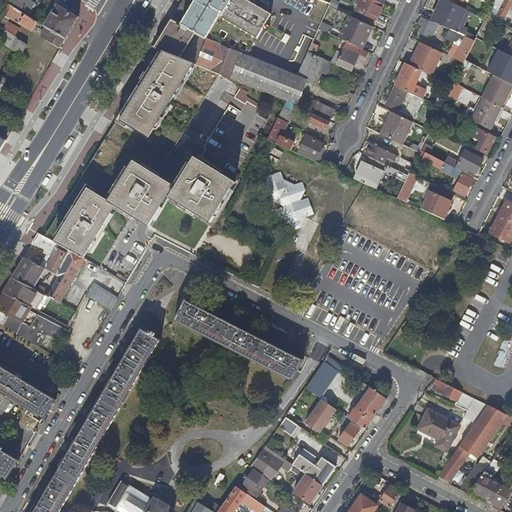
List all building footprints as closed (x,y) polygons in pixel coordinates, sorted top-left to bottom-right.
[(27,14),(14,6),(5,0),(1,0),(0,2),(0,10),(10,17),(19,22),(60,46),(66,37),(44,24),(27,14)] [(35,1),(32,0),(5,0),(14,6),(27,14),(35,1)] [(244,43),(255,50),(272,19),(254,8),(242,0),(186,0),(180,10),(190,16),(182,29),(196,37),(198,38),(208,43),(219,23),(221,25),(217,31),(221,34),(223,31),(233,37),(231,39),(242,46),(244,43)] [(383,6),(370,0),(360,0),(355,12),(376,21),(383,6)] [(442,0),(438,0),(431,15),(434,17),(437,18),(434,24),(439,26),(447,30),(450,24),(448,23),(451,15),(456,17),(460,8),(442,0)] [(464,0),(442,0),(460,8),(461,9),(464,0)] [(511,2),(507,0),(495,0),(493,4),(487,17),(494,21),(496,17),(504,21),(511,4),(511,2)] [(57,3),(44,24),(66,37),(74,22),(78,15),(57,3)] [(21,27),(8,20),(10,17),(0,10),(0,24),(1,25),(0,25),(0,39),(22,54),(27,44),(17,37),(21,31),(19,30),(21,27)] [(190,16),(180,10),(172,24),(182,29),(190,16)] [(349,16),(338,40),(346,44),(362,51),(373,28),(349,16)] [(422,29),(425,22),(426,20),(421,18),(417,27),(422,29)] [(322,22),(320,30),(330,34),(333,27),(322,22)] [(434,24),(433,24),(432,26),(425,22),(422,29),(419,35),(421,36),(420,39),(423,40),(425,38),(427,39),(429,35),(433,37),(439,26),(434,24)] [(221,49),(249,60),(255,50),(244,43),(242,46),(231,39),(233,37),(223,31),(221,34),(217,31),(221,25),(219,23),(208,43),(208,44),(221,49)] [(181,61),(196,37),(182,29),(172,24),(169,29),(156,51),(165,54),(181,61)] [(469,41),(449,31),(445,40),(454,45),(448,59),(463,66),(465,63),(474,43),(469,41)] [(208,43),(198,38),(184,62),(198,68),(211,73),(221,49),(208,44),(208,43)] [(313,42),(308,53),(313,56),(318,44),(313,42)] [(362,51),(346,44),(341,54),(337,52),(331,65),(339,68),(351,74),(356,62),(363,65),(368,54),(362,51)] [(443,56),(420,45),(410,68),(421,74),(432,79),(443,56)] [(287,102),(297,79),(249,60),(221,49),(211,73),(220,77),(286,104),(287,102)] [(511,58),(506,55),(498,52),(487,74),(494,77),(511,86),(511,58)] [(313,56),(308,53),(298,77),(308,81),(313,84),(319,72),(334,79),(339,68),(331,65),(313,56)] [(142,91),(121,125),(171,155),(173,152),(220,77),(211,73),(198,68),(184,62),(181,61),(165,54),(145,86),(148,88),(145,93),(142,91)] [(472,66),(465,63),(463,66),(458,78),(464,81),(472,66)] [(415,86),(421,74),(410,68),(405,66),(395,88),(422,101),(426,92),(415,86)] [(308,81),(298,77),(297,79),(287,102),(295,106),(310,114),(328,122),(333,111),(301,96),(308,81)] [(511,86),(494,77),(483,100),(503,110),(504,110),(511,93),(511,86)] [(326,80),(322,88),(338,96),(339,94),(346,97),(350,89),(331,79),(330,82),(326,80)] [(422,101),(395,88),(385,109),(400,116),(401,114),(413,120),(422,101)] [(248,95),(241,90),(235,100),(246,107),(247,104),(261,112),(263,109),(246,98),(248,95)] [(434,107),(442,111),(444,107),(446,102),(439,98),(434,107)] [(483,100),(481,99),(477,107),(481,109),(478,114),(470,110),(466,119),(492,132),(503,110),(483,100)] [(279,120),(290,125),(296,114),(292,113),(295,106),(287,102),(286,104),(279,120)] [(228,105),(215,133),(226,139),(239,110),(228,105)] [(328,122),(310,114),(307,122),(324,130),(328,122)] [(414,126),(393,116),(382,137),(403,147),(414,126)] [(290,125),(279,120),(266,143),(287,152),(291,145),(282,141),(290,125)] [(427,120),(423,128),(430,132),(434,123),(427,120)] [(171,155),(121,125),(107,149),(143,171),(139,178),(147,183),(148,182),(153,185),(156,179),(171,155)] [(477,150),(487,155),(496,138),(489,135),(488,137),(477,131),(473,138),(481,143),(477,150)] [(321,146),(302,137),(299,143),(301,144),(297,153),(314,162),(321,146)] [(422,151),(421,153),(424,154),(429,156),(432,149),(425,145),(422,151)] [(397,159),(369,146),(365,155),(384,164),(385,161),(394,165),(397,159)] [(281,158),(283,152),(272,147),(269,152),(281,158)] [(63,220),(49,242),(71,254),(86,262),(101,271),(132,219),(135,221),(144,206),(145,207),(152,196),(151,195),(156,187),(153,185),(148,182),(147,183),(139,178),(143,171),(107,149),(70,207),(73,209),(69,214),(80,221),(75,228),(63,220)] [(449,159),(446,165),(465,175),(468,176),(470,172),(477,176),(483,162),(465,153),(460,164),(449,159)] [(429,156),(424,154),(421,162),(427,165),(448,175),(461,182),(456,193),(466,198),(473,182),(464,177),(465,175),(446,165),(429,156)] [(197,162),(187,177),(198,184),(203,176),(200,174),(205,167),(197,162)] [(403,176),(373,162),(370,168),(365,166),(357,183),(377,192),(385,175),(406,185),(409,179),(403,176)] [(403,176),(409,179),(411,175),(414,167),(409,165),(403,176)] [(203,176),(198,184),(187,177),(177,194),(175,193),(171,199),(173,200),(172,202),(212,227),(233,193),(218,184),(222,178),(205,167),(200,174),(203,176)] [(333,177),(317,169),(310,183),(326,191),(333,177)] [(418,179),(411,175),(409,179),(406,185),(398,201),(405,204),(418,179)] [(237,187),(222,178),(218,184),(233,193),(237,187)] [(305,194),(273,178),(262,199),(284,210),(279,220),(299,230),(304,219),(307,220),(314,218),(311,210),(300,204),(305,194)] [(175,191),(156,179),(153,185),(156,187),(151,195),(152,196),(145,207),(144,206),(135,221),(150,230),(175,191)] [(441,190),(432,186),(429,193),(430,193),(422,211),(444,221),(455,197),(441,190)] [(511,206),(506,203),(500,215),(500,216),(511,221),(511,206)] [(67,213),(63,220),(75,228),(80,221),(69,214),(67,213)] [(511,221),(500,216),(491,234),(509,244),(511,239),(511,221)] [(304,219),(299,230),(301,232),(307,220),(304,219)] [(40,237),(33,249),(43,253),(52,257),(50,261),(52,263),(47,272),(58,277),(71,254),(49,242),(40,237)] [(39,294),(61,306),(75,282),(86,262),(71,254),(58,277),(58,278),(61,280),(52,296),(42,290),(39,294)] [(35,292),(47,272),(26,261),(16,277),(14,280),(35,292)] [(5,294),(31,309),(38,294),(35,292),(14,280),(5,294)] [(94,286),(87,297),(92,301),(92,302),(111,313),(119,300),(94,286)] [(5,294),(0,302),(0,312),(48,338),(49,339),(58,324),(31,309),(5,294)] [(186,304),(187,303),(186,303),(175,323),(176,324),(176,323),(230,351),(291,382),(290,383),(291,384),(302,362),(301,362),(301,363),(276,350),(186,304)] [(0,324),(4,327),(42,350),(48,338),(0,312),(0,324)] [(69,329),(58,324),(49,339),(63,344),(66,338),(68,334),(70,330),(69,329)] [(60,511),(71,495),(142,374),(159,345),(160,345),(160,344),(151,339),(152,337),(149,335),(147,337),(141,333),(140,334),(141,334),(131,351),(130,351),(125,360),(126,360),(113,382),(112,382),(107,390),(108,391),(95,413),(94,412),(88,421),(90,422),(77,444),(75,444),(70,453),(71,453),(50,489),(47,487),(41,498),(44,500),(37,511),(60,511)] [(331,370),(334,365),(329,361),(326,365),(331,370)] [(0,394),(44,420),(43,421),(44,422),(56,402),(55,402),(0,369),(0,394)] [(376,419),(388,402),(360,383),(357,387),(360,389),(360,390),(368,396),(356,412),(349,421),(366,433),(373,424),(372,424),(375,419),(376,419)] [(487,411),(437,385),(433,394),(457,407),(455,410),(467,416),(464,423),(475,429),(487,411)] [(313,430),(329,407),(315,397),(299,420),(313,430)] [(475,429),(439,480),(449,486),(470,457),(477,461),(502,426),(509,431),(511,426),(511,423),(487,411),(475,429)] [(459,432),(429,414),(418,433),(439,445),(435,451),(445,457),(459,432)] [(287,420),(280,431),(292,439),(299,429),(287,420)] [(353,427),(340,444),(349,450),(362,433),(353,427)] [(511,446),(511,443),(509,442),(500,455),(504,458),(511,446)] [(0,477),(7,481),(7,482),(19,463),(18,463),(18,464),(0,452),(0,477)] [(256,472),(263,477),(274,460),(265,454),(258,465),(260,466),(256,472)] [(500,455),(492,465),(500,469),(506,459),(504,458),(500,455)] [(301,459),(294,468),(306,477),(324,489),(337,471),(323,461),(317,470),(301,459)] [(293,468),(282,460),(279,464),(290,472),(293,468)] [(462,491),(470,497),(471,495),(491,467),(483,462),(478,470),(477,470),(462,491)] [(491,467),(471,495),(493,505),(492,508),(499,511),(501,511),(510,495),(492,486),(500,469),(492,465),(491,467)] [(269,484),(254,474),(243,490),(258,500),(269,484)] [(324,489),(306,477),(305,479),(307,481),(296,496),(311,507),(324,489)] [(123,484),(109,507),(116,511),(168,511),(158,505),(154,503),(130,488),(130,489),(123,484)] [(259,511),(264,511),(266,510),(238,490),(223,511),(222,511),(236,511),(245,500),(248,502),(248,505),(259,511)] [(372,495),(369,498),(384,509),(389,511),(401,495),(392,490),(382,503),(378,500),(378,499),(372,495)] [(363,498),(353,511),(365,511),(366,511),(375,511),(376,510),(370,506),(372,503),(363,498)] [(161,501),(158,505),(168,511),(171,507),(161,501)]
